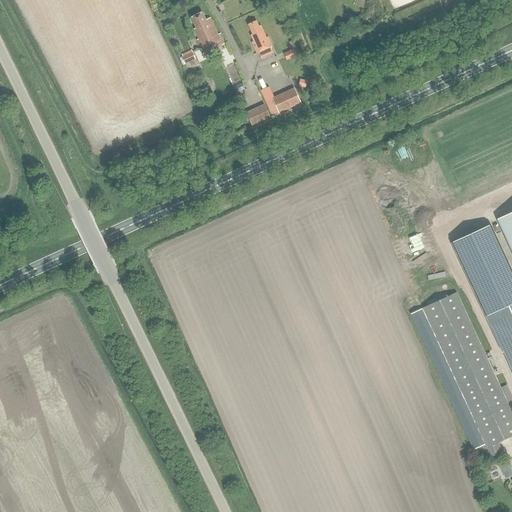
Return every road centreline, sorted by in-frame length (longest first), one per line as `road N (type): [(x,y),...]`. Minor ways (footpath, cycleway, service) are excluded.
road 1 (unknown): [(0,1),(88,171),(112,193),(511,19)]
road 2 (trunk): [(0,285),(511,50)]
road 3 (unclassified): [(223,511),(0,52)]
road 4 (unknown): [(329,97),(327,62),(470,0)]
